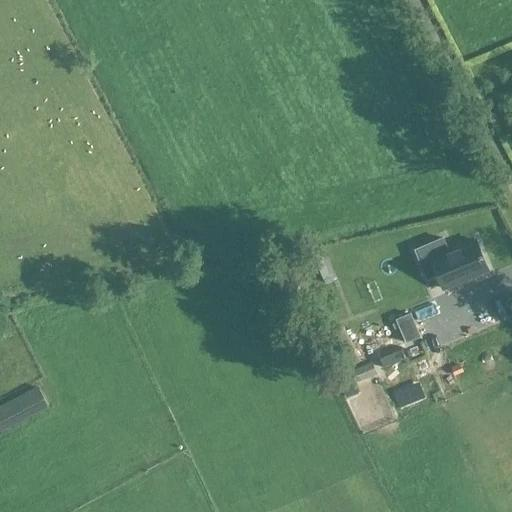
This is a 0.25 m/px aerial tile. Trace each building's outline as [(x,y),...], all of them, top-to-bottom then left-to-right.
[(444,289),(488,270),(475,240),(448,251),(443,238),(415,250),(427,279),(437,275),(444,289)] [(337,268),(359,259),(354,246),(332,255),(337,268)] [(359,285),(365,302),(400,290),(389,261),(346,277),(350,288),(359,285)] [(395,329),(399,327),(406,342),(420,336),(411,314),(396,320),(397,322),(393,324),(395,329)] [(338,372),(360,361),(342,326),(320,337),(338,372)] [(351,372),(356,384),(377,375),(372,363),(351,372)] [(37,387),(0,406),(0,431),(47,406),(37,387)]
